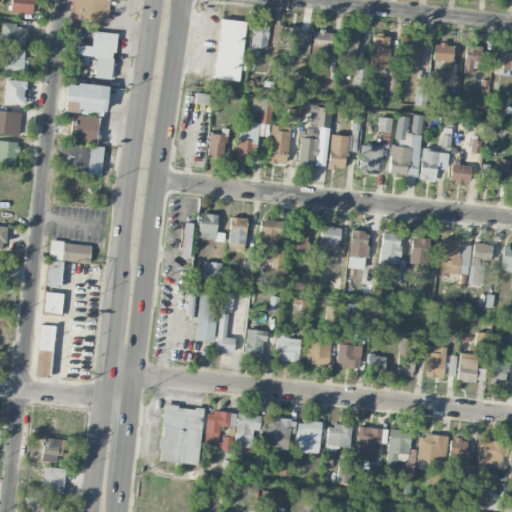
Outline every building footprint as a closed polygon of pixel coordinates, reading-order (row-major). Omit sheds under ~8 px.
[(10,0),(10,13),(33,14),(33,0),(10,0)] [(239,81),(244,22),(221,20),(215,79),(239,81)] [(25,28),(17,27),(17,23),(1,22),(0,41),(0,43),(25,45),(25,28)] [(258,48),(266,48),(267,24),(251,23),(250,56),(258,57),(258,48)] [(280,45),(281,25),(272,24),(272,44),(280,45)] [(280,61),(292,61),(293,55),(308,55),(309,32),(298,32),(298,28),(281,27),(280,61)] [(330,60),(331,31),(311,31),(311,60),(330,60)] [(111,80),(115,33),(93,32),(91,46),(76,45),(76,55),(94,57),(93,70),(94,70),(94,78),(111,80)] [(356,58),(357,34),(342,33),(341,57),(356,58)] [(390,37),(372,37),(371,67),(388,68),(390,37)] [(401,69),(418,70),(419,39),(402,39),(401,69)] [(432,61),(452,62),(452,45),(433,44),(432,61)] [(472,62),(480,63),(480,46),(464,46),(463,74),(472,75),(472,62)] [(3,51),(2,75),(25,76),(26,49),(11,48),(11,51),(3,51)] [(508,76),(511,53),(495,51),(492,74),(508,76)] [(365,68),(354,69),(355,85),(366,84),(365,68)] [(386,91),(394,92),(397,73),(388,72),(386,91)] [(3,103),(23,106),(26,82),(6,79),(3,103)] [(107,88),(67,83),(63,111),(104,117),(107,88)] [(425,105),(426,90),(415,90),(414,105),(425,105)] [(194,103),(208,104),(209,94),(194,93),(194,103)] [(251,112),(258,112),(258,124),(271,125),(272,99),(252,98),(251,112)] [(300,139),(297,164),(313,165),(325,167),(331,110),(310,107),(308,126),(319,127),(318,140),(300,139)] [(19,112),(0,111),(0,134),(19,136),(19,112)] [(96,143),(97,116),(71,115),(70,142),(96,143)] [(420,136),(406,134),(408,117),(397,116),(395,146),(391,146),(388,175),(416,178),(420,136)] [(390,132),(391,118),(378,118),(378,131),(390,132)] [(256,145),(259,123),(241,120),(235,163),(249,165),(252,144),(256,145)] [(268,163),(286,164),(288,126),(269,125),(268,163)] [(207,156),(225,157),(225,135),(208,134),(207,156)] [(345,170),(346,136),(330,135),(328,169),(345,170)] [(0,163),(16,165),(18,142),(0,141),(0,163)] [(103,147),(60,142),(57,170),(100,175),(103,147)] [(379,173),(380,146),(359,146),(359,172),(379,173)] [(438,152),(421,150),(418,180),(435,182),(438,152)] [(508,172),(509,160),(499,159),(499,171),(508,172)] [(470,165),(451,163),(449,183),(468,185),(470,165)] [(489,165),(480,164),(479,185),(497,186),(498,170),(489,170),(489,165)] [(222,241),(222,233),(215,233),(217,215),(199,214),(197,238),(222,241)] [(236,251),(244,251),(245,218),(230,218),(229,250),(236,251)] [(258,247),(265,247),(264,261),(272,262),(272,268),(282,268),(284,250),(281,250),(282,221),(260,220),(258,247)] [(182,258),(190,258),(191,223),(183,223),(182,258)] [(318,249),(337,250),(339,228),(320,226),(318,249)] [(288,230),(288,258),(306,257),(305,230),(288,230)] [(347,256),(365,258),(368,232),(350,230),(347,256)] [(398,264),(400,234),(381,233),(379,263),(398,264)] [(427,265),(428,238),(410,237),(409,265),(427,265)] [(470,246),(457,244),(458,240),(442,238),(438,273),(466,276),(470,246)] [(89,262),(90,244),(49,242),(48,261),(89,262)] [(466,284),(481,286),(485,260),(488,261),(491,245),(473,242),(466,284)] [(511,270),(511,248),(502,248),(501,271),(511,270)] [(59,287),(60,261),(47,261),(46,287),(59,287)] [(220,279),(221,263),(203,262),(202,278),(220,279)] [(362,286),(372,286),(372,266),(361,266),(362,286)] [(403,271),(393,271),(392,283),(403,283),(403,271)] [(218,295),(199,292),(192,340),(211,343),(218,295)] [(62,316),(63,293),(44,293),(43,315),(62,316)] [(262,308),(277,309),(278,297),(263,296),(262,308)] [(338,320),(338,307),(326,307),(325,320),(338,320)] [(234,338),(226,338),(228,309),(218,308),(215,353),(233,354),(234,338)] [(38,349),(50,350),(53,326),(40,325),(38,349)] [(263,358),(264,331),(245,330),(244,357),(263,358)] [(298,361),(299,339),(278,338),(276,360),(298,361)] [(412,377),(415,353),(413,353),(415,340),(399,338),(395,375),(412,377)] [(360,346),(351,346),(351,339),(337,339),(336,367),(359,368),(360,346)] [(329,342),(306,341),(305,363),(328,364),(329,342)] [(442,379),(445,347),(428,346),(425,377),(442,379)] [(488,381),(506,382),(507,359),(498,359),(498,350),(494,349),(494,346),(489,346),(488,381)] [(476,354),(458,354),(457,381),(483,382),(484,369),(476,369),(476,354)] [(385,356),(367,355),(366,372),(384,372),(385,356)] [(446,376),(454,376),(455,358),(447,358),(446,376)] [(197,465),(203,409),(164,405),(158,461),(197,465)] [(206,411),(204,447),(225,448),(225,442),(218,442),(219,426),(234,427),(235,413),(206,411)] [(235,447),(251,448),(252,431),(259,431),(260,415),(236,414),(235,447)] [(290,420),(267,418),(266,439),(289,440),(290,420)] [(321,424),(297,421),(294,451),(317,454),(321,424)] [(326,425),(325,452),(337,452),(338,447),(350,448),(351,426),(326,425)] [(384,429),(357,427),(355,457),(372,459),(373,444),(383,445),(384,429)] [(409,431),(388,430),(386,466),(395,467),(395,461),(408,461),(409,431)] [(443,462),(444,436),(417,435),(417,461),(443,462)] [(41,462),(56,462),(57,449),(68,450),(69,440),(43,438),(41,462)] [(449,439),(448,457),(466,458),(466,440),(449,439)] [(508,443),(478,441),(477,467),(501,468),(501,457),(507,457),(508,443)] [(275,475),(288,475),(289,463),(275,462),(275,475)] [(351,466),(337,465),(336,483),(349,484),(351,466)] [(368,478),(381,478),(381,465),(368,465),(368,478)] [(475,467),(466,465),(463,481),(472,483),(475,467)] [(41,493),(63,493),(64,469),(42,468),(41,493)] [(442,472),(433,471),(432,483),(441,483),(442,472)] [(411,477),(394,477),(393,495),(410,495),(411,477)] [(472,502),(484,504),(486,486),(475,484),(472,502)] [(24,509),(38,511),(39,498),(25,497),(24,509)]
